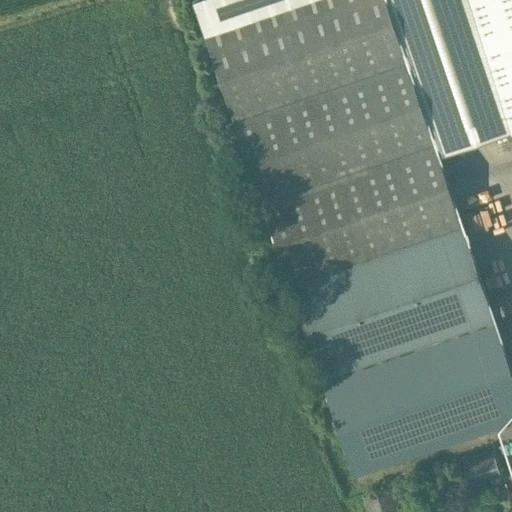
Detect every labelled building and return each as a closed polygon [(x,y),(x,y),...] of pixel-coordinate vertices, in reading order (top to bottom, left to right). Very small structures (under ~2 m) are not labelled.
[(511,0),(471,0),(511,129),(511,128),(511,0)] [(511,420),(511,368),(496,320),(321,379),(353,474),(511,420)] [(471,486),(501,476),(494,454),(464,464),(471,486)] [(404,499),(400,487),(393,489),(397,502),(404,499)] [(396,511),(389,490),(365,499),(369,511),(396,511)]
